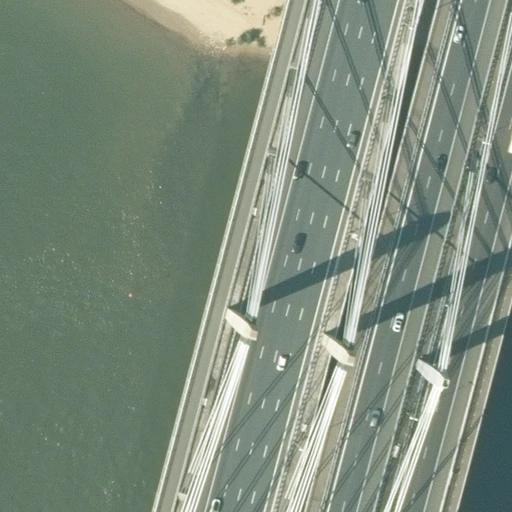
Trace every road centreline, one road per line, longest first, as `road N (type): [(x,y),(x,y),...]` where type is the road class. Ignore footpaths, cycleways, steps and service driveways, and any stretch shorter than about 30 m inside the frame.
road 1 (motorway): [(338,511),(474,0)]
road 2 (motorway): [(363,0),(228,511)]
road 3 (unclassified): [(301,0),(166,511)]
road 4 (motorway): [(407,511),(511,117)]
